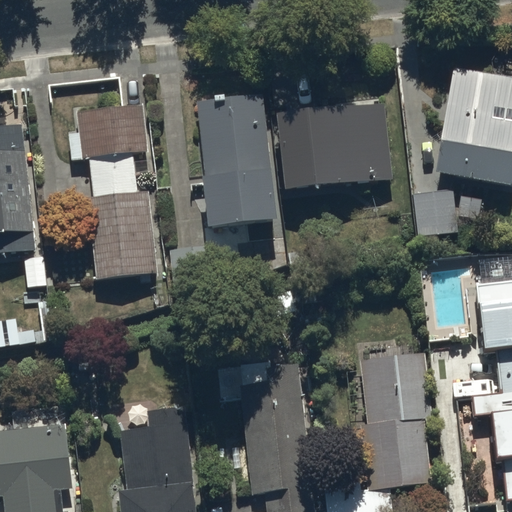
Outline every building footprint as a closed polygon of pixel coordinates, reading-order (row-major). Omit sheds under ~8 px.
[(511,199),(511,86),(454,77),(437,188),(511,199)] [(280,237),(264,102),(227,106),(226,100),(213,101),(214,111),(194,113),(209,245),(280,237)] [(396,193),(385,111),(277,125),(288,207),(396,193)] [(159,285),(150,199),(138,201),(133,163),(148,162),(144,114),(77,119),(79,139),(70,139),(72,168),(91,166),(95,204),(74,207),(77,233),(91,231),(98,292),(159,285)] [(22,134),(0,135),(0,263),(35,259),(22,134)] [(454,195),(415,199),(419,247),(459,243),(454,195)] [(219,296),(214,253),(168,257),(174,302),(219,296)] [(511,288),(479,292),(487,367),(497,366),(502,406),(475,409),(477,426),(493,424),(499,476),(503,475),(507,511),(508,511),(511,511),(511,288)] [(426,360),(360,366),(366,430),(356,431),(363,498),(337,501),(338,511),(392,511),(391,499),(432,494),(426,430),(433,429),(426,360)] [(240,394),(251,505),(266,503),(266,511),(318,511),(306,375),(284,377),(285,390),(240,394)] [(150,435),(121,438),(127,502),(118,503),(118,511),(197,511),(188,417),(148,421),(150,435)] [(68,433),(0,438),(0,505),(5,505),(5,511),(63,511),(62,499),(75,498),(68,433)]
